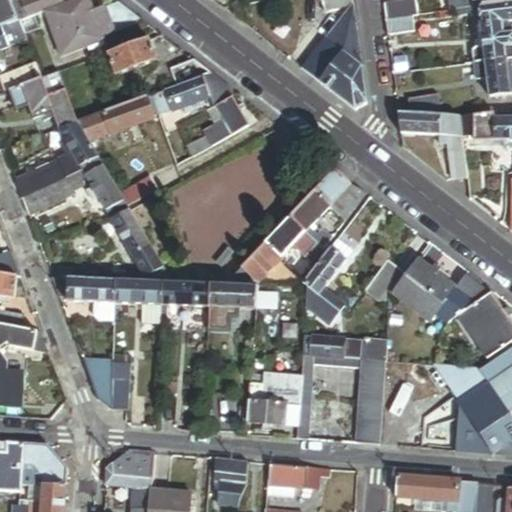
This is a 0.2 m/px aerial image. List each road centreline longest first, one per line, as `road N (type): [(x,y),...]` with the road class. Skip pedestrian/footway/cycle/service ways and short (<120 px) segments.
road 1 (residential): [(96,441),(382,463)]
road 2 (residential): [(0,181),(96,441)]
road 3 (residential): [(177,0),(392,174)]
road 4 (residential): [(392,174),(368,0)]
road 5 (residential): [(392,174),(511,267)]
road 6 (residential): [(382,463),(511,473)]
